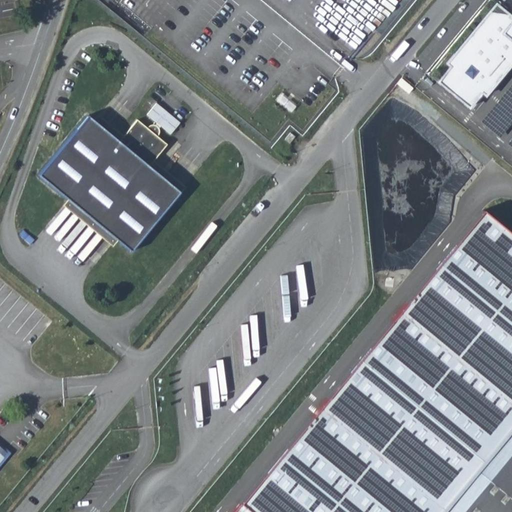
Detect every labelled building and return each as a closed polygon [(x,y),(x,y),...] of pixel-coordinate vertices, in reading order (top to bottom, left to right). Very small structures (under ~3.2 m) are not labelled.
[(497,5),(491,12),(509,16),(497,5)] [(491,12),(448,64),(452,67),(439,82),(469,108),(482,92),(486,95),(511,64),(511,19),(508,17),(509,16),(491,12)] [(147,113),(171,133),(181,122),(157,102),(147,113)] [(38,175),(131,252),(180,193),(149,167),(167,145),(156,135),(157,133),(150,127),(149,129),(137,120),(119,142),(88,115),(38,175)] [(282,138),(289,144),(296,135),(289,129),(282,138)] [(511,511),(511,399),(417,511),(511,511)] [(0,443),(0,462),(10,451),(0,443)]
